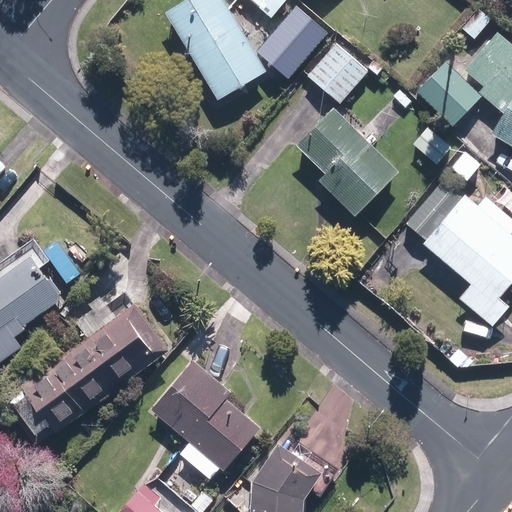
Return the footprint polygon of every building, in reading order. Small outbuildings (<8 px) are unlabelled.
[(186,0),(166,12),(217,99),(266,71),(224,0),(186,0)] [(249,0),(272,19),(287,0),(249,0)] [(296,6),(257,52),(288,78),(327,32),(296,6)] [(462,29),(475,40),(493,18),(480,7),(462,29)] [(511,42),(498,30),(466,68),(484,84),(479,90),(504,111),(492,132),(511,144),(511,42)] [(307,77),(339,105),(367,72),(335,44),(307,77)] [(366,68),(376,76),(382,70),(372,61),(366,68)] [(417,92),(452,126),(481,97),(445,62),(417,92)] [(319,181),(354,217),(398,174),(335,109),(296,146),(325,175),(319,181)] [(414,145),(437,165),(452,147),(428,127),(414,145)] [(451,166),(466,178),(480,162),(465,150),(451,166)] [(459,298),(493,327),(510,307),(500,299),(511,284),(511,235),(465,195),(462,200),(440,182),(406,223),(427,240),(424,244),(471,284),(459,298)] [(0,359),(20,346),(13,335),(64,300),(33,258),(0,281),(0,359)] [(141,305),(27,387),(39,404),(49,419),(60,433),(60,434),(175,351),(141,305)] [(206,486),(216,494),(234,473),(228,468),(261,430),(227,399),(232,393),(195,362),(153,411),(190,443),(180,455),(210,481),(206,486)] [(251,511),(303,511),(305,501),(323,474),(280,445),(254,482),(251,511)] [(191,505),(198,511),(203,511),(212,502),(201,493),(191,505)] [(131,511),(163,511),(145,496),(131,511)]
